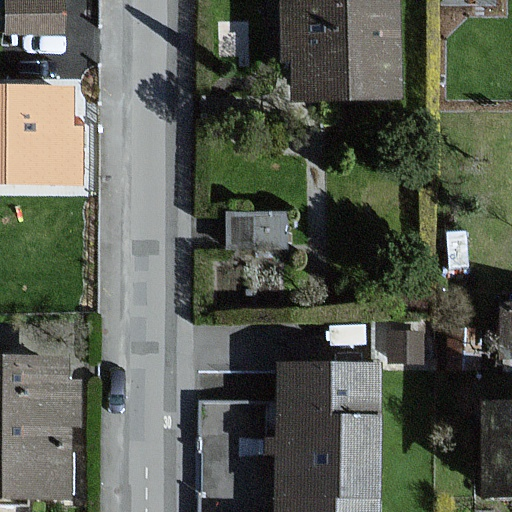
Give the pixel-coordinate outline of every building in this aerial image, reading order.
[(68,0),(6,0),(7,33),(69,32),(68,0)] [(399,0),(283,0),(283,107),(399,108),(399,0)] [(76,88),(0,88),(0,187),(76,187),(76,88)] [(77,352),(0,351),(0,494),(77,495),(77,352)] [(377,511),(383,372),(279,368),(273,511),(377,511)] [(511,404),(488,404),(487,491),(511,491),(511,404)]
